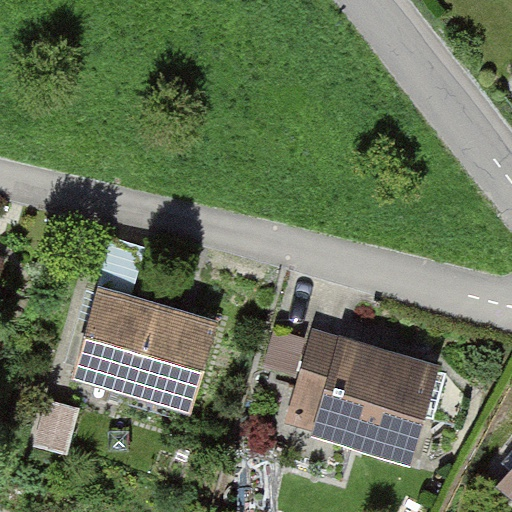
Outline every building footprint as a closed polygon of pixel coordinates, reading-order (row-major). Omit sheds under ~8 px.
[(147,250),(113,240),(100,286),(134,295),(147,250)] [(205,327),(87,291),(59,382),(176,418),(205,327)] [(428,368),(330,340),(302,441),(400,469),(428,368)] [(74,416),(42,406),(28,452),(61,461),(74,416)] [(511,511),(511,464),(489,493),(511,511)]
